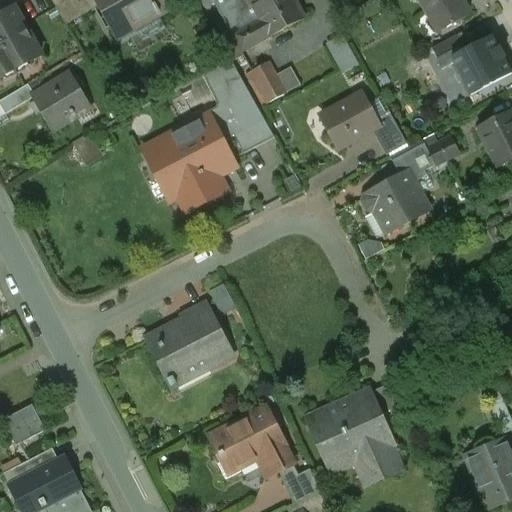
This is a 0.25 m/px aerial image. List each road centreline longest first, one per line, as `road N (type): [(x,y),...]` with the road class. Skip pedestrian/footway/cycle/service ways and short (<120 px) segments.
road 1 (residential): [(383,344),(322,230),(291,222),(56,341)]
road 2 (residential): [(56,341),(145,511)]
road 3 (residential): [(0,230),(56,341)]
